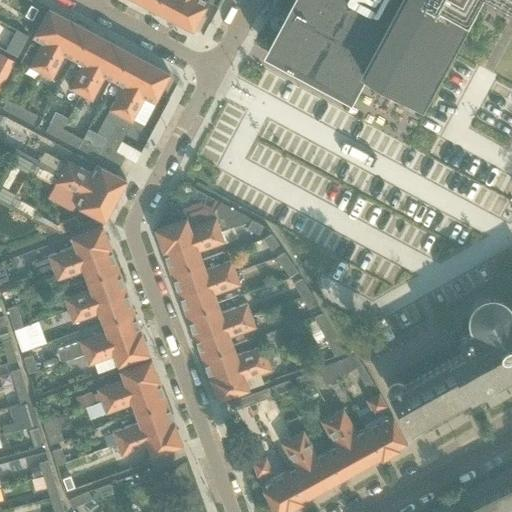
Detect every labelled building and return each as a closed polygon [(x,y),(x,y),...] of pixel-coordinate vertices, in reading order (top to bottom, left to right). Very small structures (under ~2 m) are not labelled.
[(25,0),(16,17),(30,25),(31,24),(31,23),(40,7),(26,0),(25,0)] [(134,0),(151,9),(156,0),(134,0)] [(156,0),(151,9),(171,20),(182,0),(156,0)] [(182,0),(171,20),(192,31),(208,1),(211,3),(212,0),(182,0)] [(511,0),(294,0),(267,52),(348,96),(362,70),(418,100),(419,98),(410,93),(452,16),(461,21),(469,6),(484,15),(482,20),(511,36),(511,0)] [(41,43),(28,67),(40,73),(69,19),(48,8),(39,26),(32,38),(41,43)] [(69,19),(40,73),(51,79),(64,55),(73,60),(89,30),(69,19)] [(81,64),(68,88),(80,95),(109,41),(89,30),(73,60),(81,64)] [(15,31),(8,44),(19,50),(26,36),(15,31)] [(109,41),(80,95),(91,101),(104,76),(113,81),(129,52),(109,41)] [(121,86),(108,110),(119,116),(120,116),(149,62),(129,52),(113,81),(121,86)] [(0,53),(0,73),(4,76),(13,60),(0,53)] [(149,62),(120,116),(131,122),(132,120),(144,98),(153,103),(169,73),(149,62)] [(144,98),(132,120),(143,126),(155,104),(153,103),(144,98)] [(6,100),(2,108),(17,116),(17,115),(20,110),(20,109),(21,109),(21,108),(21,107),(6,100)] [(17,115),(17,116),(32,124),(36,116),(21,108),(21,109),(20,109),(20,110),(17,115)] [(119,116),(108,110),(95,134),(106,140),(119,116)] [(54,114),(50,123),(61,129),(66,120),(54,114)] [(106,140),(97,158),(118,169),(125,157),(115,152),(120,143),(122,139),(131,122),(120,116),(119,116),(106,140)] [(50,123),(45,131),(57,137),(59,133),(61,129),(50,123)] [(59,133),(57,137),(77,148),(82,140),(61,129),(59,133)] [(87,131),(82,140),(100,149),(105,140),(87,131)] [(82,140),(77,148),(89,154),(93,156),(96,158),(100,149),(82,140)] [(115,152),(125,157),(135,163),(140,154),(120,143),(115,152)] [(12,159),(0,182),(0,203),(29,219),(34,209),(16,200),(18,196),(15,194),(26,173),(31,175),(32,172),(49,181),(50,179),(51,177),(55,169),(17,149),(12,159)] [(67,160),(61,172),(115,200),(126,180),(107,170),(85,159),(80,167),(67,160)] [(61,172),(54,183),(78,196),(74,205),(86,211),(104,221),(115,200),(61,172)] [(219,203),(213,212),(215,218),(219,230),(220,231),(250,220),(248,219),(219,203)] [(155,229),(154,229),(162,251),(219,230),(215,218),(189,227),(186,217),(155,229)] [(74,218),(59,223),(62,232),(78,227),(74,218)] [(251,220),(247,228),(258,234),(262,226),(251,220)] [(73,246),(47,256),(52,268),(109,247),(101,225),(83,232),(69,237),(73,246)] [(219,230),(162,251),(170,272),(201,261),(202,260),(199,252),(224,243),(220,231),(219,230)] [(267,237),(263,239),(270,249),(276,245),(277,244),(274,239),(271,235),(270,234),(267,237)] [(109,247),(52,268),(56,280),(82,271),(85,280),(117,268),(109,247)] [(283,253),(276,257),(290,276),(296,272),(296,271),(283,253)] [(47,256),(31,262),(36,274),(52,268),(47,256)] [(201,261),(170,272),(177,294),(234,273),(235,272),(231,261),(205,270),(202,260),(201,261)] [(2,262),(0,262),(0,286),(9,283),(2,262)] [(89,289),(63,299),(67,311),(125,290),(117,268),(85,280),(89,289)] [(234,273),(177,294),(185,315),(217,303),(214,295),(240,285),(235,272),(234,273)] [(300,279),(293,283),(301,297),(309,292),(300,279)] [(0,286),(0,287),(3,295),(15,291),(12,282),(9,283),(0,286)] [(125,290),(67,311),(72,323),(97,314),(101,323),(133,311),(125,290)] [(309,292),(301,297),(308,308),(316,303),(309,292)] [(387,384),(387,385),(387,386),(387,387),(388,387),(388,388),(400,411),(410,428),(493,381),(511,370),(511,309),(511,310),(510,311),(508,307),(507,307),(507,306),(506,305),(505,304),(505,303),(504,302),(503,301),(502,301),(501,300),(500,299),(499,299),(498,298),(497,298),(495,297),(494,297),(493,297),(492,296),(491,296),(490,296),(489,296),(488,296),(486,297),(485,297),(484,297),(483,297),(482,298),(481,298),(480,299),(479,299),(478,300),(477,301),(476,301),(475,302),(474,303),(473,304),(473,305),(472,305),(472,306),(471,306),(471,307),(471,308),(470,308),(470,309),(470,310),(469,310),(469,311),(469,312),(468,313),(468,314),(468,315),(468,316),(468,317),(468,318),(468,319),(468,320),(468,321),(468,322),(469,323),(474,332),(459,341),(464,352),(459,355),(448,361),(404,385),(402,382),(402,381),(402,380),(401,380),(401,379),(400,379),(399,378),(398,378),(397,377),(396,377),(395,377),(394,377),(393,377),(393,378),(392,378),(391,378),(390,379),(389,380),(389,381),(388,381),(388,382),(388,383),(387,384)] [(217,303),(185,315),(193,336),(250,316),(251,315),(246,303),(221,313),(217,303)] [(16,306),(7,309),(14,330),(22,327),(16,306)] [(79,341),(56,350),(60,362),(83,353),(141,332),(133,311),(101,323),(104,332),(79,341)] [(321,313),(314,317),(324,337),(332,333),(321,313)] [(250,316),(193,336),(201,358),(232,346),(233,346),(230,338),(256,328),(251,315),(250,316)] [(22,327),(14,330),(19,345),(30,341),(25,326),(22,327)] [(0,331),(0,339),(9,337),(7,330),(0,331)] [(141,332),(83,353),(86,361),(87,366),(99,361),(113,356),(115,361),(116,366),(128,361),(130,361),(149,354),(141,332)] [(332,333),(324,337),(333,354),(334,356),(342,352),(332,333)] [(10,339),(1,341),(1,342),(1,343),(7,361),(7,363),(16,361),(10,339)] [(232,346),(201,358),(202,362),(209,379),(256,362),(265,358),(266,358),(262,346),(236,355),(233,346),(232,346)] [(32,355),(23,358),(28,373),(37,371),(36,367),(35,364),(32,355)] [(350,356),(333,362),(340,375),(356,366),(350,356)] [(90,392),(74,398),(78,409),(84,407),(158,380),(151,361),(150,358),(142,361),(131,365),(118,370),(122,380),(96,389),(98,392),(91,395),(90,392)] [(256,362),(209,379),(217,401),(235,394),(249,389),(245,380),(271,370),(268,362),(266,358),(265,358),(256,362)] [(340,375),(333,362),(314,368),(323,384),(340,375)] [(19,369),(10,371),(14,383),(22,380),(19,369)] [(307,373),(295,378),(299,386),(310,382),(307,373)] [(22,380),(14,383),(20,404),(29,401),(22,380)] [(158,380),(84,407),(89,420),(105,414),(131,405),(134,413),(166,402),(158,380)] [(288,380),(273,386),(277,394),(291,389),(288,380)] [(252,394),(248,395),(251,404),(270,397),(266,388),(252,394)] [(385,416),(368,426),(385,458),(399,451),(397,448),(406,443),(378,393),(366,400),(373,414),(381,409),(385,416)] [(231,402),(230,402),(233,410),(251,404),(248,395),(231,402)] [(137,423),(112,432),(116,444),(174,423),(166,402),(134,413),(137,423)] [(13,424),(2,427),(3,433),(36,424),(36,423),(31,408),(11,414),(13,424)] [(344,408),(333,414),(363,467),(380,458),(382,460),(385,458),(368,426),(357,432),(344,408)] [(333,445),(325,449),(341,479),(363,467),(333,414),(320,421),(333,445)] [(55,418),(42,422),(43,423),(47,437),(60,433),(55,418)] [(174,423),(116,444),(121,456),(146,447),(149,457),(163,452),(182,445),(174,423)] [(37,428),(28,431),(34,447),(42,445),(37,428)] [(304,430),(290,438),(319,491),(341,479),(325,449),(317,454),(304,430)] [(293,466),(282,473),(299,505),(304,502),(303,500),(319,491),(290,438),(281,443),(293,466)] [(60,448),(51,451),(56,466),(65,463),(60,448)] [(264,454),(251,459),(257,477),(258,477),(263,489),(262,490),(274,511),(280,511),(285,510),(285,511),(286,511),(299,505),(282,473),(273,478),(264,454)] [(47,460),(38,463),(42,475),(51,473),(47,460)] [(38,465),(30,468),(33,478),(39,476),(41,475),(38,465)] [(51,473),(42,475),(49,496),(58,493),(51,473)] [(69,476),(62,479),(66,490),(74,487),(69,476)] [(109,484),(97,489),(98,491),(100,497),(112,492),(109,484)] [(511,511),(511,484),(468,507),(469,510),(466,511),(511,511)] [(87,491),(68,500),(72,508),(91,499),(87,491)] [(58,493),(49,496),(50,502),(53,511),(63,511),(61,504),(60,502),(60,501),(59,499),(58,493)]
